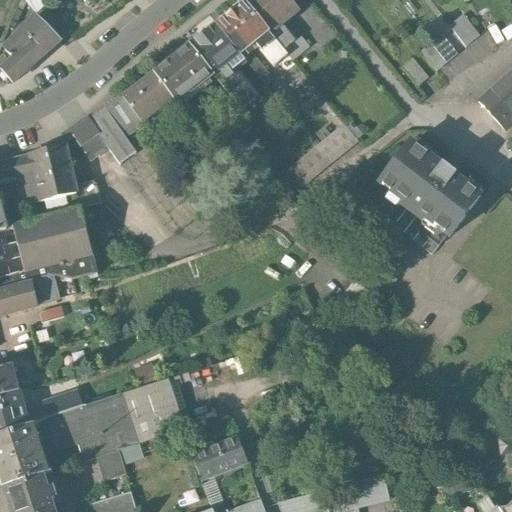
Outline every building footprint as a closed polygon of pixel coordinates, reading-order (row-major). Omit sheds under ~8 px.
[(289,0),(248,0),(244,4),(283,51),(294,42),(280,25),(298,11),(289,0)] [(283,51),(244,4),(216,27),(239,55),(244,51),(254,43),(274,67),(287,56),(283,51)] [(464,12),(450,24),(466,44),(480,33),(464,12)] [(13,84),(61,41),(36,16),(5,46),(5,52),(12,59),(1,69),(13,84)] [(216,27),(190,47),(213,75),(239,55),(216,27)] [(444,33),(422,49),(437,68),(458,51),(444,33)] [(190,47),(156,74),(176,101),(178,104),(213,75),(190,47)] [(155,73),(122,97),(143,125),(176,101),(156,74),(155,73)] [(511,75),(481,104),(507,133),(511,128),(511,75)] [(104,103),(66,127),(89,164),(108,152),(114,162),(133,150),(104,103)] [(313,149),(307,153),(319,170),(359,140),(347,123),(313,149)] [(67,144),(46,148),(47,154),(26,159),(30,178),(16,181),(22,209),(79,197),(67,144)] [(484,202),(410,145),(375,189),(449,247),(484,202)] [(26,159),(0,164),(0,184),(16,181),(30,178),(26,159)] [(0,205),(0,204),(0,238),(8,237),(0,205)] [(81,218),(8,237),(20,283),(49,276),(93,264),(81,218)] [(8,237),(0,238),(0,293),(22,288),(20,283),(8,237)] [(93,264),(49,276),(55,299),(72,295),(70,286),(97,280),(93,264)] [(22,288),(0,293),(0,301),(5,322),(37,314),(36,309),(56,303),(55,299),(49,276),(20,283),(22,288)] [(351,341),(397,376),(408,361),(362,326),(351,341)] [(10,369),(0,371),(0,399),(17,394),(16,393),(10,369)] [(17,394),(0,399),(0,435),(30,427),(35,426),(35,425),(81,410),(76,396),(38,409),(39,411),(29,414),(27,420),(25,421),(17,394)] [(30,427),(0,435),(0,473),(4,489),(42,477),(46,476),(30,427)] [(191,461),(202,489),(204,489),(215,485),(247,474),(237,445),(191,461)] [(52,511),(42,477),(4,489),(11,511),(52,511)] [(383,477),(350,486),(356,510),(389,501),(383,477)] [(215,485),(204,489),(211,510),(222,506),(215,485)] [(327,511),(322,493),(277,505),(280,511),(327,511)] [(136,511),(131,494),(85,509),(86,511),(136,511)]
